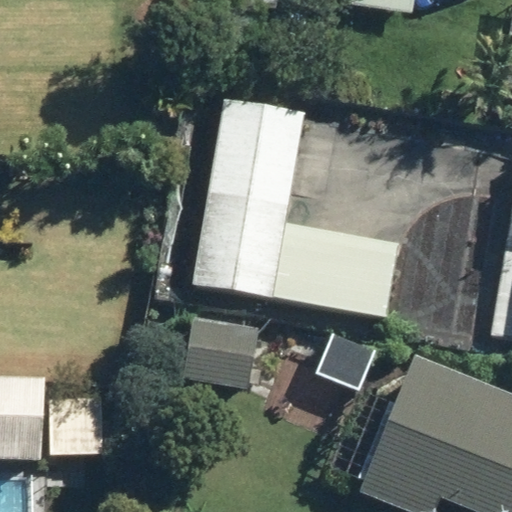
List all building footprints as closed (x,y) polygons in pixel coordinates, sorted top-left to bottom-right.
[(409,0),(324,0),(322,13),(405,26),(409,0)] [(511,0),(508,0),(501,49),(511,50),(511,0)] [(296,121),(215,108),(186,292),(267,305),(380,323),(391,253),(278,235),(296,121)] [(511,180),(486,339),(511,343),(511,180)] [(251,345),(166,333),(158,389),(242,402),(251,345)] [(370,360),(326,341),(306,384),(350,404),(370,360)] [(422,511),(423,511),(511,511),(511,410),(401,365),(345,501),(372,511),(422,511)] [(0,470),(85,476),(89,406),(42,403),(43,388),(0,385),(0,470)]
